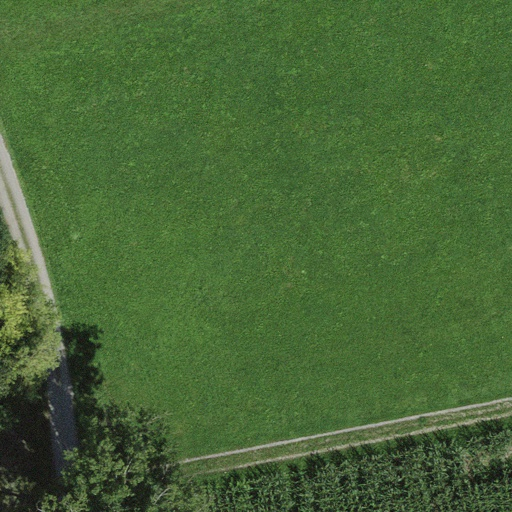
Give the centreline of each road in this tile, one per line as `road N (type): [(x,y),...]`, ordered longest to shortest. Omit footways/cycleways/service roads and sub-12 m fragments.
road 1 (track): [(511,406),(69,496)]
road 2 (track): [(73,511),(50,331),(0,186)]
